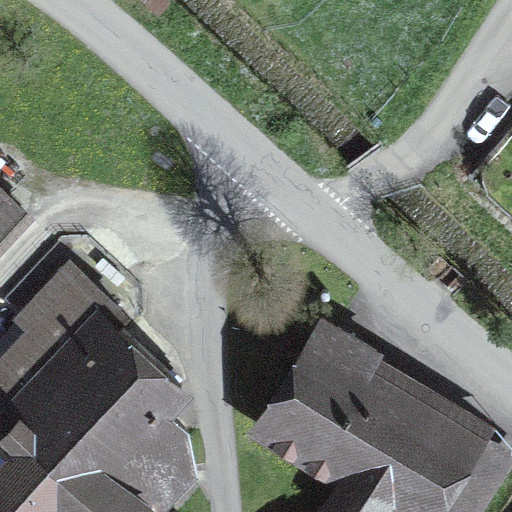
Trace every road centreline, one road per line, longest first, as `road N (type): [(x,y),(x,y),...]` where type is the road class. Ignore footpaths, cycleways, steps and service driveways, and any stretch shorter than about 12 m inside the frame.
road 1 (track): [(222,511),(189,248),(244,151)]
road 2 (unclassified): [(68,0),(317,214)]
road 3 (residential): [(492,26),(404,153),(317,214)]
road 4 (unclassified): [(317,214),(511,380)]
